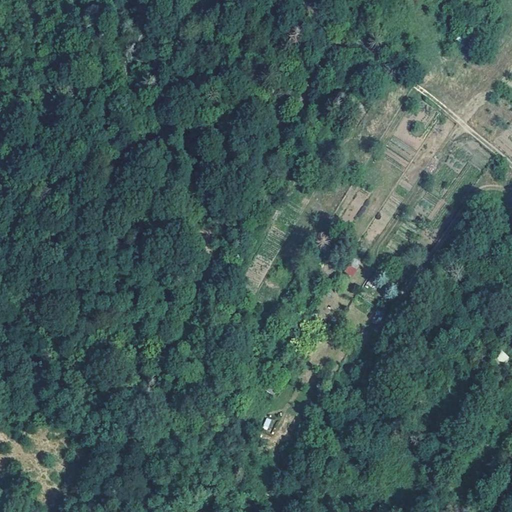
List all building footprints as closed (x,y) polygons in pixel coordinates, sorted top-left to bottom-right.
[(372,86),(365,81),(362,85),(369,90),(372,86)] [(503,142),(500,146),(506,152),(510,148),(503,142)] [(347,251),(341,247),(337,251),(343,256),(347,251)] [(359,262),(353,258),(349,264),(355,268),(359,262)] [(347,266),(344,272),(352,276),(355,269),(347,266)] [(379,282),(370,278),(367,284),(375,288),(379,282)]
